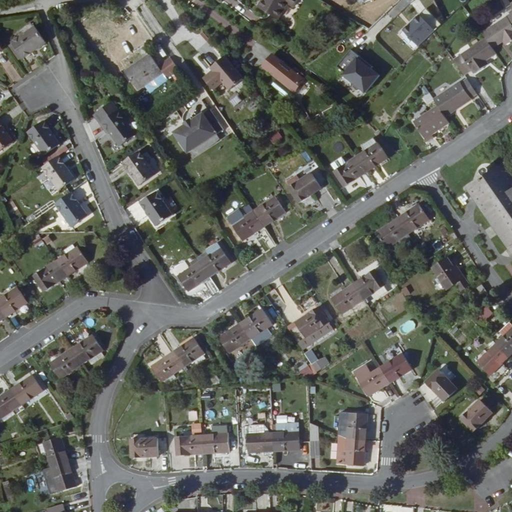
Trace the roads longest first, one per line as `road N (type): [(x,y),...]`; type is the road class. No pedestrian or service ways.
road 1 (residential): [(419,169),(206,313),(148,310)]
road 2 (residential): [(144,491),(223,478),(385,484)]
road 3 (residential): [(70,106),(122,232),(151,276),(148,310)]
road 4 (residential): [(106,479),(98,438),(103,406),(148,310)]
road 5 (residential): [(148,310),(84,306),(0,360)]
road 6 (residential): [(511,303),(419,169)]
